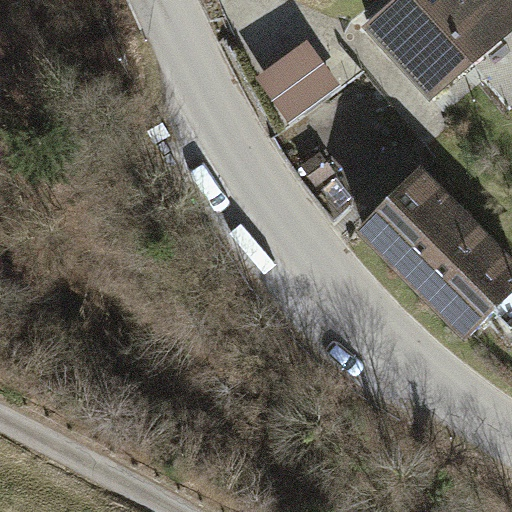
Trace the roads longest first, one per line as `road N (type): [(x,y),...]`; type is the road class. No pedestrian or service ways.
road 1 (tertiary): [(164,0),(187,58),(297,237),(451,390),(511,430)]
road 2 (unclassified): [(0,426),(171,511)]
